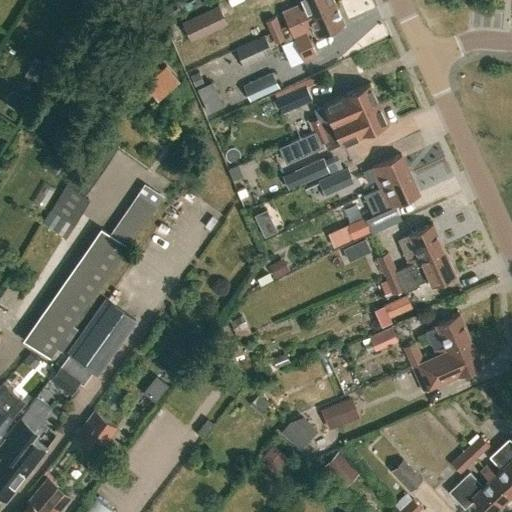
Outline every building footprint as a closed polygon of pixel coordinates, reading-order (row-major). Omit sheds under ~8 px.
[(267,19),(272,31),(336,2),(335,0),(302,0),(303,2),(284,10),(289,22),(281,26),(276,15),(267,19)] [(287,41),(296,37),(306,59),(318,54),(308,30),(314,27),(317,34),(344,22),(336,2),(272,31),(276,41),(285,37),(287,41)] [(218,4),(182,22),(191,39),(227,22),(218,4)] [(243,65),(272,53),(264,36),(235,49),(243,65)] [(165,64),(146,79),(157,93),(176,77),(165,64)] [(199,71),(190,75),(195,85),(203,81),(199,71)] [(243,85),(250,100),(279,87),(272,72),(243,85)] [(212,82),(198,88),(209,112),(222,105),(212,82)] [(278,113),(314,97),(307,82),(272,98),(278,113)] [(311,119),(316,129),(379,101),(371,82),(325,103),(315,107),(319,116),(311,119)] [(379,101),(316,129),(317,132),(321,141),(328,137),(332,146),(388,122),(379,101)] [(317,132),(293,142),(300,157),(324,147),(321,141),(317,132)] [(84,194),(104,165),(86,153),(66,182),(84,194)] [(401,154),(371,167),(376,179),(380,187),(410,174),(401,154)] [(330,169),(324,156),(295,169),(300,182),(330,169)] [(347,167),(325,177),(332,191),(354,181),(347,167)] [(380,188),(364,195),(372,215),(419,194),(410,174),(380,187),(380,188)] [(23,338),(50,357),(159,204),(140,190),(110,233),(102,227),(23,338)] [(267,209),(254,215),(258,223),(270,217),(267,209)] [(366,217),(347,225),(353,238),(372,230),(366,217)] [(444,248),(433,222),(408,233),(409,234),(398,239),(409,264),(444,248)] [(354,244),(343,249),(348,260),(359,255),(354,244)] [(292,256),(297,265),(311,257),(306,248),(292,256)] [(385,274),(393,293),(404,288),(405,291),(419,285),(418,282),(428,278),(432,285),(456,274),(444,248),(409,264),(396,269),(385,274)] [(388,251),(377,256),(385,274),(396,269),(388,251)] [(279,260),(269,266),(276,278),(286,273),(279,260)] [(411,306),(406,293),(383,303),(388,316),(411,306)] [(67,352),(96,373),(135,318),(105,298),(67,352)] [(437,353),(473,337),(461,311),(436,322),(446,344),(435,349),(437,353)] [(230,321),(235,331),(246,325),(242,315),(230,321)] [(391,327),(369,337),(375,350),(397,340),(391,327)] [(414,364),(425,389),(460,374),(484,362),(473,337),(437,353),(437,354),(425,359),(414,364)] [(416,341),(405,346),(413,364),(414,364),(425,359),(425,358),(424,359),(416,341)] [(64,406),(82,379),(62,366),(44,393),(64,406)] [(155,399),(174,375),(164,367),(146,391),(155,399)] [(11,417),(25,401),(2,382),(0,384),(0,422),(8,414),(11,417)] [(0,458),(0,493),(6,498),(45,448),(43,447),(43,448),(30,437),(36,429),(52,407),(36,395),(20,418),(5,436),(6,437),(0,444),(0,451),(3,455),(0,458)] [(322,410),(329,427),(347,420),(339,402),(322,410)] [(94,408),(75,434),(97,451),(117,425),(94,408)] [(465,447),(474,457),(489,443),(480,433),(478,435),(479,434),(475,431),(467,439),(466,439),(461,443),(465,447)] [(484,466),(511,494),(511,493),(511,437),(508,434),(488,453),(501,466),(495,472),(487,463),(484,466)] [(465,447),(450,461),(459,471),(474,457),(465,447)] [(325,467),(346,487),(360,472),(339,452),(325,467)] [(389,469),(409,490),(422,478),(402,457),(389,469)] [(470,470),(449,490),(465,507),(474,498),(488,511),(492,511),(511,494),(484,466),(480,469),(489,478),(483,484),(470,470)] [(54,511),(70,494),(48,475),(27,499),(30,501),(20,511),(54,511)] [(407,492),(394,504),(399,509),(401,511),(414,511),(421,506),(407,492)] [(113,511),(93,496),(81,511),(113,511)]
